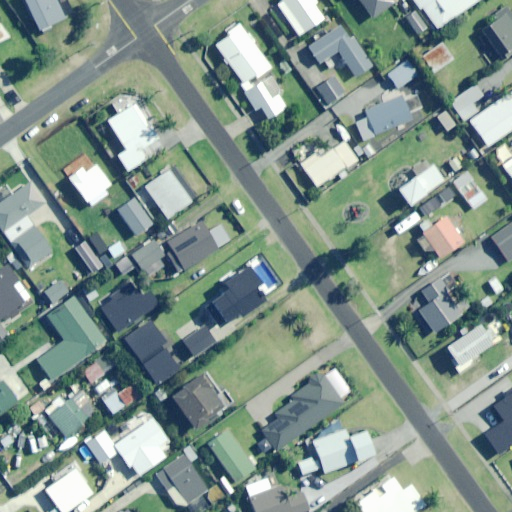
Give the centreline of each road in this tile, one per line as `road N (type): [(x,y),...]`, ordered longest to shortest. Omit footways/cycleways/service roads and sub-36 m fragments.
road 1 (residential): [(145,30),(488,511)]
road 2 (residential): [(0,136),(145,30)]
